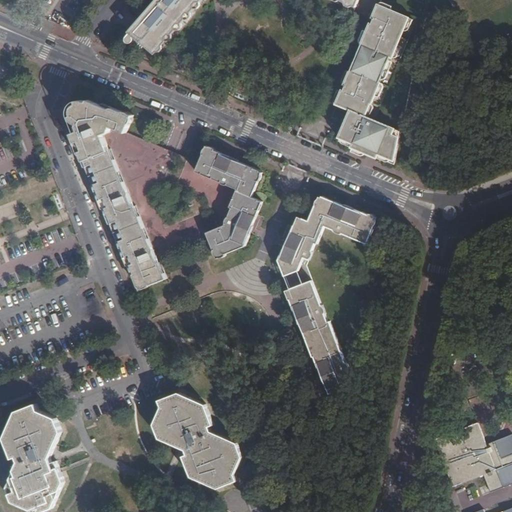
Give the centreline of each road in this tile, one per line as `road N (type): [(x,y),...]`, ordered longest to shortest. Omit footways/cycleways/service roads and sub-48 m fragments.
road 1 (residential): [(72,57),(45,113),(131,343),(0,395)]
road 2 (residential): [(72,57),(437,210)]
road 3 (residential): [(387,511),(445,228)]
